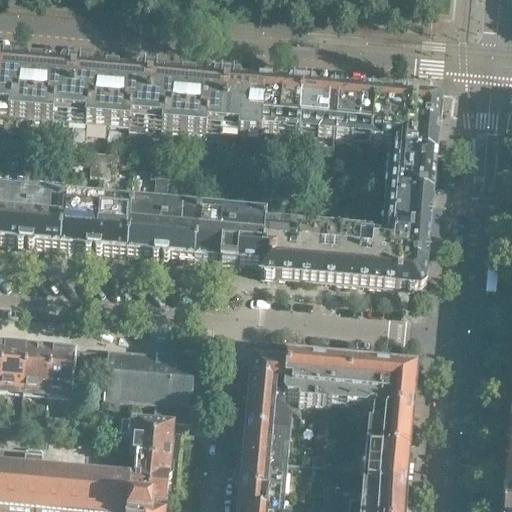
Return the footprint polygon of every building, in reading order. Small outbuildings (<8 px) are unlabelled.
[(70,121),(74,74),(70,74),(69,71),(62,71),(60,73),(45,72),(40,72),(39,73),(32,72),(31,71),(27,70),(10,69),(9,66),(1,65),(0,66),(0,114),(10,116),(9,121),(53,125),(53,120),(70,121)] [(146,128),(150,81),(147,81),(145,78),(138,77),(136,80),(121,79),(117,79),(115,80),(109,79),(108,78),(103,77),(87,76),(85,73),(78,72),(76,75),(74,74),(70,121),(86,123),(86,128),(129,132),(130,126),(146,128)] [(222,135),(227,88),(224,88),(222,85),(215,84),(213,87),(197,86),(193,86),(192,87),(185,86),(184,85),(180,84),(163,83),(161,79),(154,79),(152,82),(150,81),(146,128),(162,129),(162,135),(206,138),(206,133),(222,135)] [(260,138),(264,92),(240,89),(238,86),(231,86),(229,88),(227,88),(222,135),(238,136),(237,141),(259,143),(260,138)] [(297,136),(301,95),(299,95),(297,92),(290,91),(288,94),(264,92),(260,138),(277,140),(278,135),(297,136)] [(334,145),(338,98),(315,96),(313,93),(306,93),(304,95),(301,95),(297,136),(317,138),(317,143),(334,145)] [(372,143),(376,102),(338,98),(334,145),(352,146),(352,141),(372,143)] [(412,131),(415,105),(376,102),(372,143),(371,148),(390,150),(393,148),(393,144),(403,145),(405,131),(412,131)] [(435,164),(438,126),(441,124),(442,111),(437,105),(426,104),(424,106),(415,105),(412,131),(405,131),(403,145),(393,144),(393,148),(390,150),(389,151),(388,160),(392,160),(435,164)] [(28,161),(28,153),(15,152),(15,160),(21,160),(28,161)] [(41,162),(42,154),(28,153),(28,161),(33,161),(41,162)] [(104,168),(105,160),(92,159),(91,166),(100,167),(104,168)] [(32,173),(33,161),(28,161),(21,160),(20,172),(32,173)] [(117,169),(118,161),(105,160),(104,168),(112,168),(117,169)] [(432,202),(435,164),(392,160),(390,182),(384,181),(383,198),(432,202)] [(44,174),(45,162),(41,162),(33,161),(32,173),(44,174)] [(180,175),(181,167),(168,165),(167,173),(168,173),(180,174),(180,175)] [(99,179),(100,167),(91,166),(88,166),(87,178),(99,179)] [(355,178),(356,167),(349,166),(348,178),(355,178)] [(112,168),(104,168),(100,167),(99,179),(111,180),(112,168)] [(194,176),(194,168),(181,167),(180,175),(194,176)] [(362,179),(363,167),(356,167),(355,178),(362,179)] [(369,180),(371,168),(363,167),(362,179),(369,180)] [(377,180),(378,168),(371,168),(369,180),(377,180)] [(167,185),(168,173),(167,173),(156,172),(155,184),(167,185)] [(179,186),(180,174),(168,173),(167,185),(179,186)] [(234,191),(235,179),(223,178),(222,190),(234,191)] [(293,187),(294,179),(284,178),(284,186),(292,186),(293,187)] [(246,193),(247,181),(243,180),(235,179),(234,191),(246,193)] [(302,187),(303,180),(294,179),(293,187),(301,187),(302,187)] [(301,195),(301,187),(293,187),(292,186),(291,194),(301,195)] [(310,196),(310,188),(302,187),(301,187),(301,195),(310,196)] [(428,241),(430,218),(432,202),(383,198),(381,215),(387,215),(385,237),(428,241)] [(59,254),(63,208),(0,202),(0,248),(16,250),(16,252),(18,254),(21,254),(23,253),(23,252),(27,252),(27,253),(28,255),(31,255),(33,254),(33,252),(59,254)] [(126,260),(130,214),(63,208),(59,254),(84,256),(84,258),(85,260),(89,260),(90,259),(90,258),(94,259),(96,261),(99,261),(101,260),(101,258),(126,260)] [(351,224),(352,212),(345,212),(344,224),(351,224)] [(358,225),(359,213),(352,212),(351,224),(358,225)] [(365,226),(366,214),(359,213),(358,225),(365,226)] [(193,266),(197,220),(130,214),(126,260),(151,262),(151,264),(153,266),(156,266),(158,265),(158,264),(162,265),(163,267),(167,267),(168,266),(169,264),(193,266)] [(373,226),(374,214),(366,214),(365,226),(373,226)] [(260,272),(264,234),(265,227),(197,220),(193,266),(219,268),(219,271),(219,272),(221,272),(234,273),(236,273),(236,272),(236,270),(260,272)] [(292,285),(297,237),(297,231),(279,230),(278,235),(264,234),(260,272),(259,282),(263,283),(265,285),(271,286),(274,284),(292,285)] [(325,288),(330,234),(312,233),(311,238),(297,237),(292,285),(325,288)] [(358,291),(363,243),(348,241),(349,236),(330,234),(325,288),(358,291)] [(424,293),(428,241),(385,237),(381,236),(380,242),(382,244),(384,246),(383,253),(394,254),(392,268),(400,269),(398,295),(407,296),(409,298),(422,299),(423,298),(423,293),(424,293)] [(400,269),(392,268),(394,254),(383,253),(384,246),(382,244),(363,243),(358,291),(398,295),(400,269)] [(0,395),(23,397),(27,351),(3,349),(0,383),(0,395)] [(47,400),(52,354),(27,351),(23,397),(47,400)] [(72,402),(76,356),(52,354),(47,400),(72,402)] [(188,404),(192,366),(174,365),(174,364),(125,360),(107,359),(103,405),(156,410),(154,427),(173,429),(190,430),(193,404),(188,404)] [(283,399),(285,368),(258,365),(258,362),(250,361),(250,371),(251,371),(248,406),(282,409),(287,404),(283,399)] [(314,411),(318,367),(286,365),(285,368),(283,399),(287,404),(298,405),(297,410),(314,411)] [(346,409),(350,370),(318,367),(314,411),(331,413),(331,408),(346,409)] [(379,409),(382,373),(350,370),(346,409),(375,412),(379,409)] [(411,421),(415,376),(382,373),(379,409),(375,412),(375,416),(373,417),(411,421)] [(287,423),(284,420),(284,412),(282,409),(248,406),(246,436),(285,439),(287,423)] [(407,458),(411,421),(373,417),(370,454),(407,458)] [(170,466),(173,429),(154,427),(130,425),(129,442),(134,443),(133,463),(136,463),(170,466)] [(284,454),(285,439),(246,436),(243,466),(287,470),(288,454),(284,454)] [(165,511),(166,509),(129,506),(131,485),(41,477),(43,457),(41,455),(28,453),(25,455),(25,459),(0,456),(0,511),(165,511)] [(404,496),(407,458),(370,454),(367,477),(363,477),(362,493),(404,496)] [(511,500),(511,461),(508,461),(505,496),(502,500),(505,500),(511,500)] [(166,509),(168,482),(171,480),(172,472),(169,470),(170,466),(136,463),(135,469),(140,475),(139,484),(131,483),(131,485),(129,506),(166,509)] [(285,487),(287,470),(243,466),(240,496),(280,499),(281,487),(285,487)] [(403,511),(404,496),(362,493),(361,510),(365,510),(365,511),(403,511)] [(283,511),(279,511),(280,499),(240,496),(238,511),(283,511)] [(511,511),(511,500),(505,500),(502,500),(504,506),(503,511),(511,511)]
